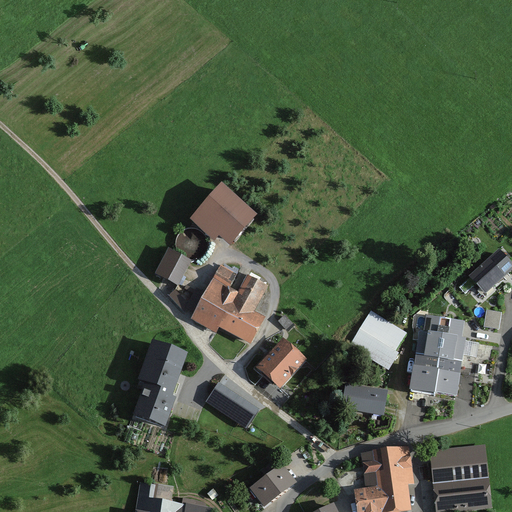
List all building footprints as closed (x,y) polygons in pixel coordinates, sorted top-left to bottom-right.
[(256,221),(222,190),(193,222),(216,243),(219,239),(231,249),(256,221)] [(511,266),(499,253),(470,278),(486,296),(511,273),(511,266)] [(189,264),(169,254),(157,278),(178,288),(189,264)] [(236,277),(220,268),(207,293),(197,288),(186,310),(195,315),(192,321),(217,334),(220,328),(249,344),(262,321),(252,315),(268,285),(252,277),(241,296),(229,290),(236,277)] [(485,327),(500,329),(502,311),(487,310),(485,327)] [(409,335),(373,313),(352,347),(388,369),(409,335)] [(427,316),(420,357),(463,364),(467,339),(461,338),(464,322),(427,316)] [(178,351),(151,339),(133,383),(150,390),(138,419),(165,430),(176,403),(181,405),(192,378),(180,374),(185,362),(175,358),(178,351)] [(306,362),(284,342),(259,368),(280,389),(306,362)] [(457,400),(463,364),(420,357),(414,393),(457,400)] [(219,383),(206,403),(247,430),(260,410),(219,383)] [(389,392),(347,385),(343,409),(384,416),(389,392)] [(204,415),(196,411),(192,418),(200,422),(204,415)] [(370,493),(356,495),(358,511),(410,511),(411,511),(408,486),(415,485),(410,450),(365,457),(370,493)] [(268,478),(250,492),(263,508),(295,484),(278,461),(263,472),(268,478)] [(488,477),(434,483),(437,511),(465,511),(492,509),(488,477)] [(176,487),(140,482),(136,511),(211,511),(212,508),(174,503),(176,487)]
